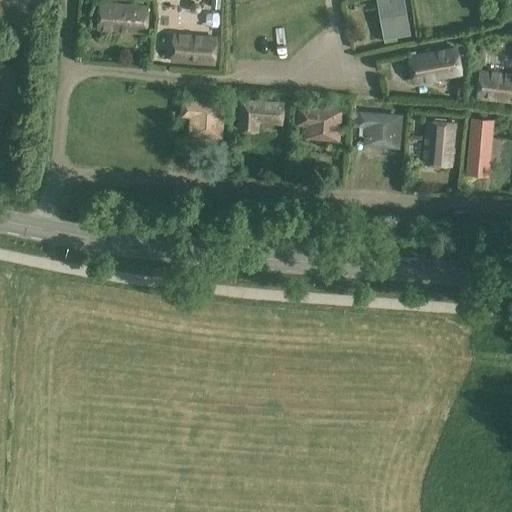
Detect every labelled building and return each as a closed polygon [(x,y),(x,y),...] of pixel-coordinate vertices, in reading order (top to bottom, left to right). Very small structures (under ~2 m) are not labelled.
[(269,31),(278,44),(305,26),(287,0),(266,0),(262,3),(277,26),(269,31)] [(389,0),(390,5),(378,7),(384,39),(411,35),(405,0),(389,0)] [(471,19),(470,0),(430,0),(431,7),(447,7),(447,20),(471,19)] [(99,1),(97,31),(147,35),(150,5),(99,1)] [(0,28),(29,29),(29,12),(0,11),(0,28)] [(173,32),(171,64),(216,67),(218,36),(173,32)] [(456,49),(411,56),(415,80),(460,73),(456,49)] [(511,74),(480,71),(477,96),(511,99),(511,74)] [(239,98),(237,130),(260,132),(261,124),(283,126),(285,101),(239,98)] [(182,99),(181,117),(190,117),(188,136),(223,139),(226,103),(182,99)] [(113,121),(125,121),(126,137),(160,136),(159,113),(149,113),(149,103),(113,104),(113,121)] [(298,105),(296,126),(305,127),(304,139),(339,142),(342,109),(298,105)] [(358,110),(357,126),(365,127),(363,146),(400,149),(403,114),(358,110)] [(461,172),(489,172),(491,114),(463,113),(461,172)] [(419,117),(418,130),(427,130),(425,160),(455,162),(456,149),(457,137),(459,137),(460,130),(458,129),(458,120),(419,117)] [(511,511),(511,479),(479,470),(468,506),(490,511),(511,511)]
